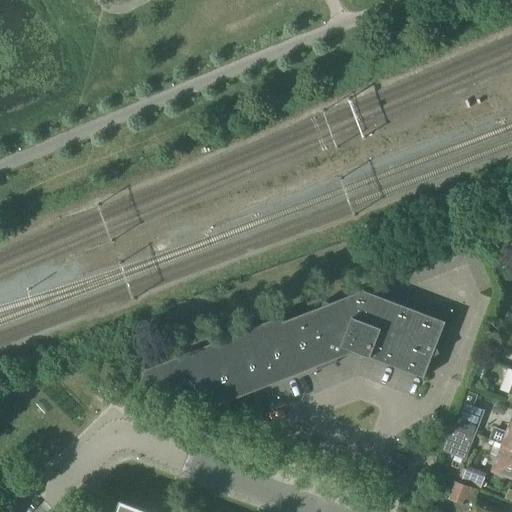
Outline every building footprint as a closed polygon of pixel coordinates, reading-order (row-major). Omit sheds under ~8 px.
[(325,358),(335,362),(342,347),(424,378),(427,370),(432,357),(439,354),(436,346),(445,322),(443,322),(443,321),(424,314),(383,299),(363,291),(330,304),(324,301),(321,307),(306,313),(309,322),(325,358)] [(281,316),(228,337),(251,393),(316,367),(315,364),(325,358),(309,322),(306,313),(284,322),(281,316)] [(251,393),(228,337),(145,370),(140,382),(169,394),(178,390),(181,398),(209,409),(251,393)] [(468,387),(474,389),(477,380),(472,378),(468,387)] [(460,402),(456,414),(478,423),(483,410),(473,407),(477,396),(465,391),(461,402),(460,402)] [(478,423),(456,414),(442,451),(464,460),(478,423)] [(489,441),(494,443),(511,449),(511,421),(507,434),(493,431),(489,441)] [(511,449),(494,443),(490,454),(498,457),(493,470),(511,477),(511,449)] [(466,499),(473,502),(478,490),(455,482),(449,499),(464,505),(466,499)] [(147,511),(120,501),(115,511),(147,511)] [(477,503),(473,511),(503,511),(478,502),(477,503)]
